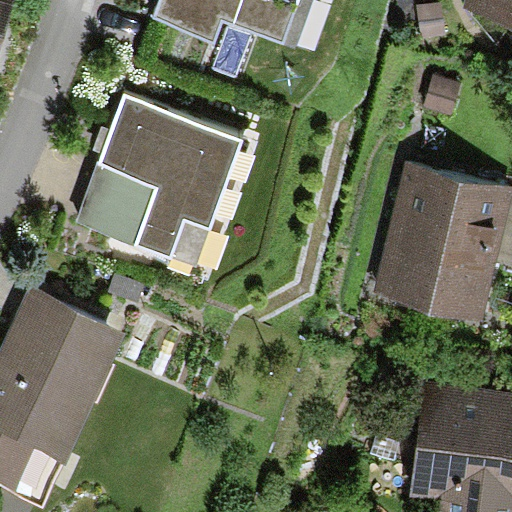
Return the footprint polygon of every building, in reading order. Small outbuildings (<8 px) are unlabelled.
[(308,0),(156,0),(152,9),(211,32),(218,14),(292,43),(308,0)] [(511,0),(464,0),(463,7),(511,20),(511,0)] [(443,1),(419,4),(424,39),(448,36),(443,1)] [(435,74),(425,107),(454,115),(463,82),(435,74)] [(126,89),(77,211),(196,258),(244,135),(126,89)] [(511,190),(402,165),(372,296),(484,322),(497,262),(511,265),(511,200),(508,200),(511,190)] [(28,291),(0,347),(0,481),(42,502),(124,339),(28,291)] [(511,511),(511,394),(425,382),(410,494),(438,498),(436,511),(511,511)]
